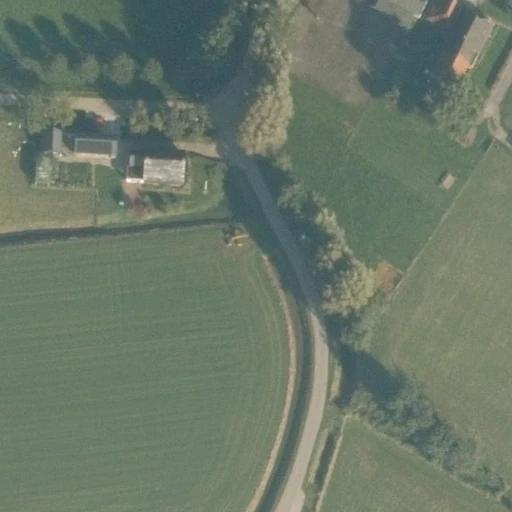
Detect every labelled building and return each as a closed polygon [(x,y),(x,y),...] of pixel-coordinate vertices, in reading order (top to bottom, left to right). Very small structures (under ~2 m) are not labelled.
[(378,0),(378,1),(379,1),(373,12),(406,29),(412,17),(418,20),(428,0),(378,0)] [(462,10),(461,11),(441,0),(437,0),(426,22),(449,34),(428,80),(455,95),(467,71),(470,73),(494,28),(462,10)] [(391,123),(406,131),(425,93),(409,85),(391,123)] [(61,135),(43,135),(41,157),(60,158),(61,135)] [(116,139),(75,137),(73,157),(115,160),(116,139)] [(145,156),(131,155),(130,171),(125,171),(125,183),(143,184),(143,185),(182,187),(183,157),(145,155),(145,156)]
